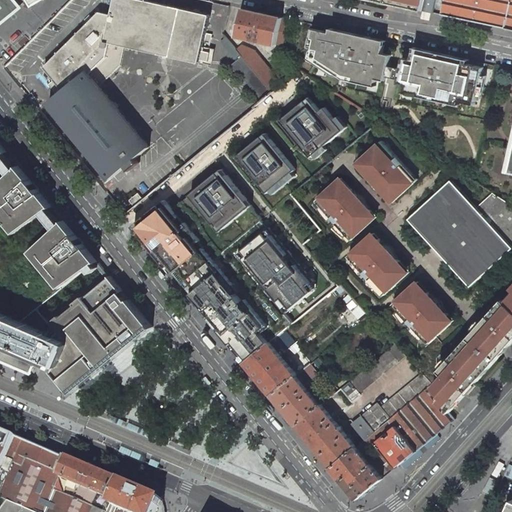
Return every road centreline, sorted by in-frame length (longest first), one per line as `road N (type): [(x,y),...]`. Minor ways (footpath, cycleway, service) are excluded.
road 1 (primary): [(336,511),(0,102)]
road 2 (tertiary): [(511,53),(263,0)]
road 3 (primary): [(0,406),(203,493)]
road 4 (secondary): [(511,380),(395,504)]
road 5 (secondary): [(429,511),(511,419)]
